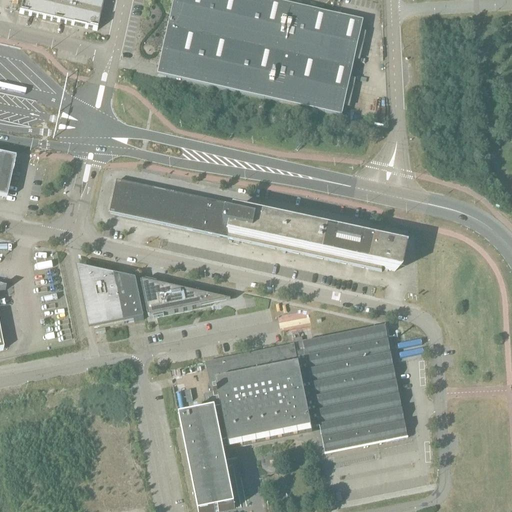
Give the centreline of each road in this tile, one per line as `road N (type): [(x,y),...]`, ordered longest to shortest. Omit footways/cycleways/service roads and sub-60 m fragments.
road 1 (unclassified): [(384,511),(446,499),(432,330),(408,312),(71,239)]
road 2 (unclassified): [(309,177),(101,126)]
road 3 (unclassified): [(98,150),(309,177)]
road 4 (unclassified): [(171,511),(137,351)]
road 5 (unclassified): [(137,351),(291,322)]
road 6 (unclassified): [(0,380),(137,351)]
road 7 (unclassified): [(511,252),(472,217),(395,197)]
road 8 (unclassified): [(396,141),(390,11)]
road 9 (residential): [(390,11),(511,2)]
